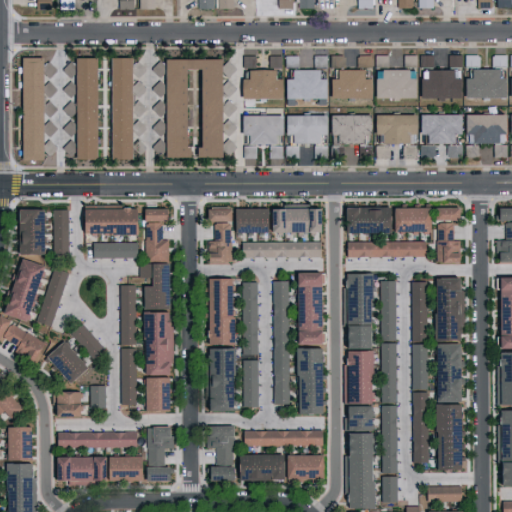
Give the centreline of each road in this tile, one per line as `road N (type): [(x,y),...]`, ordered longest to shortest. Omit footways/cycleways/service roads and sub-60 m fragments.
road 1 (residential): [(0,183),(511,181)]
road 2 (residential): [(0,32),(511,30)]
road 3 (residential): [(332,182),(336,485),(318,511)]
road 4 (residential): [(479,182),(481,511)]
road 5 (residential): [(187,183),(194,500)]
road 6 (residential): [(308,511),(283,501),(194,500),(108,501),(77,511)]
road 7 (residential): [(0,357),(42,391),(47,484),(63,511)]
